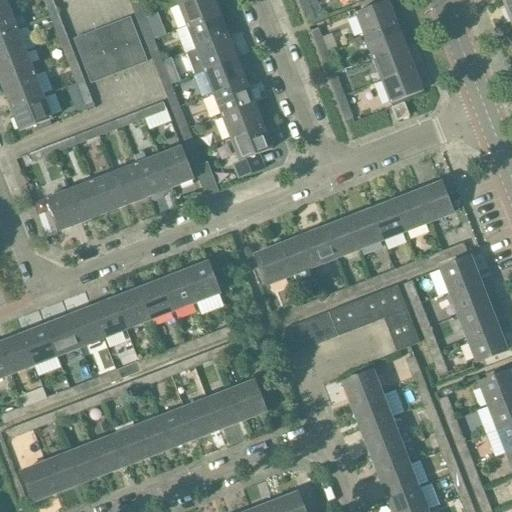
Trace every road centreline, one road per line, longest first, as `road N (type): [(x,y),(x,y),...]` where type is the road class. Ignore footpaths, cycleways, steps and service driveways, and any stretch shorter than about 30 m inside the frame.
road 1 (residential): [(0,196),(33,272),(63,285),(327,181)]
road 2 (residential): [(351,511),(330,458),(314,442),(292,442),(114,511)]
road 3 (residential): [(327,181),(259,0)]
road 4 (residential): [(327,181),(486,116)]
road 5 (residential): [(486,116),(443,0)]
